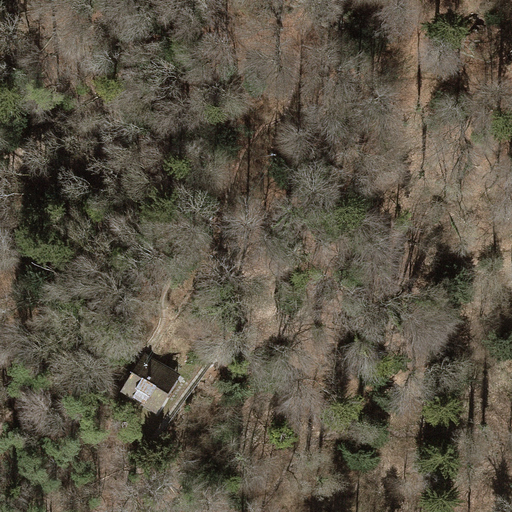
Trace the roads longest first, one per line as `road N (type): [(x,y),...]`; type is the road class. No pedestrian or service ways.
road 1 (motorway): [(511,383),(0,279)]
road 2 (motorway): [(0,452),(294,511)]
